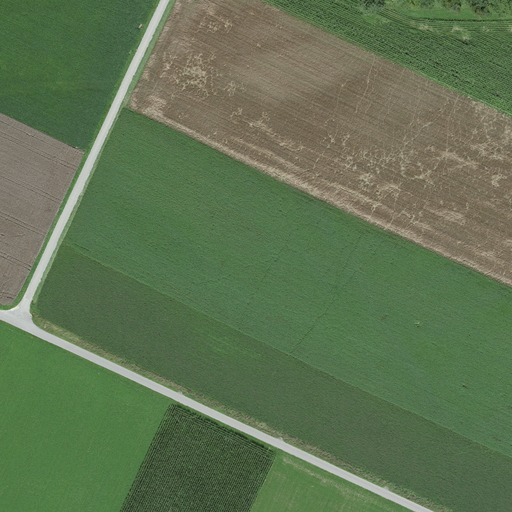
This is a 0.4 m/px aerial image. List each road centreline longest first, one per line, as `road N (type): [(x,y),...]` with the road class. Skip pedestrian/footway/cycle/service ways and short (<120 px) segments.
road 1 (track): [(0,313),(424,511)]
road 2 (track): [(17,322),(165,0)]
